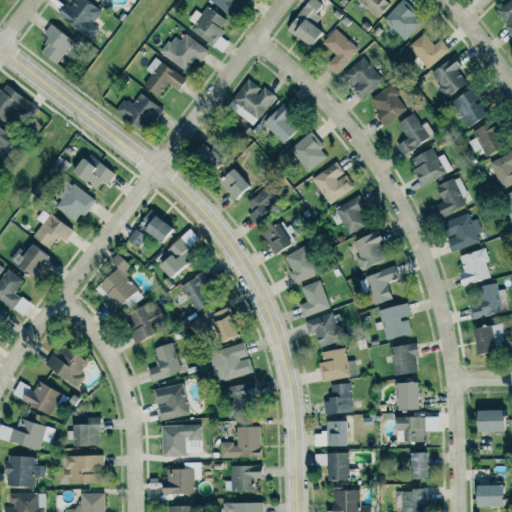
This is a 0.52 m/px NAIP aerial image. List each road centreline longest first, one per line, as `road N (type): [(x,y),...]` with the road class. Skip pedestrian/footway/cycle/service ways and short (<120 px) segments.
road 1 (residential): [(295,511),(282,353),(229,241),(157,166),(0,50)]
road 2 (residential): [(457,511),(454,379),(433,282),(404,214),(353,135),(251,36)]
road 3 (residential): [(0,375),(278,0)]
road 4 (residential): [(132,511),(121,385),(88,325),(58,297)]
